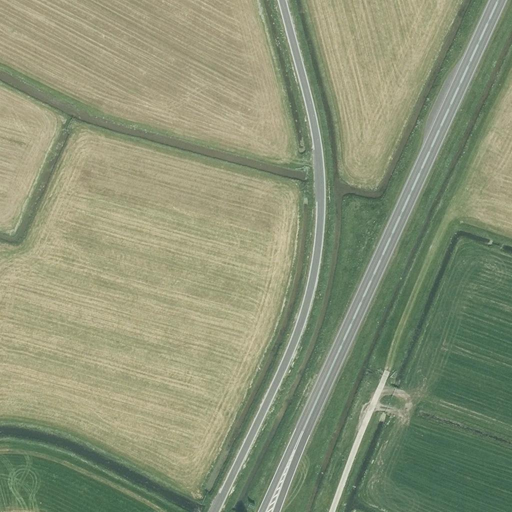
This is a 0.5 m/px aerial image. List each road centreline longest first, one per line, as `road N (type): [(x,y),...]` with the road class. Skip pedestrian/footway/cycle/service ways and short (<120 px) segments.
road 1 (tertiary): [(218,511),(295,344),(321,233),(319,142),(282,0)]
road 2 (trunk): [(301,433),(497,0)]
road 3 (track): [(332,511),(385,371)]
